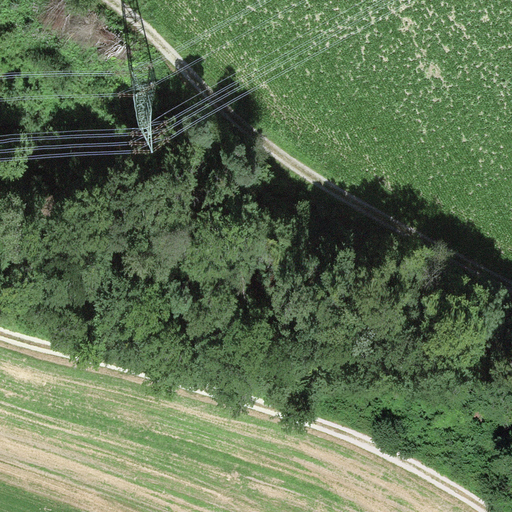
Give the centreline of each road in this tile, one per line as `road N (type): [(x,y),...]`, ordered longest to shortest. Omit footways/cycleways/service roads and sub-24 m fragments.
road 1 (track): [(91,0),(248,136),(336,191),(511,280)]
road 2 (track): [(466,511),(354,441),(0,329)]
